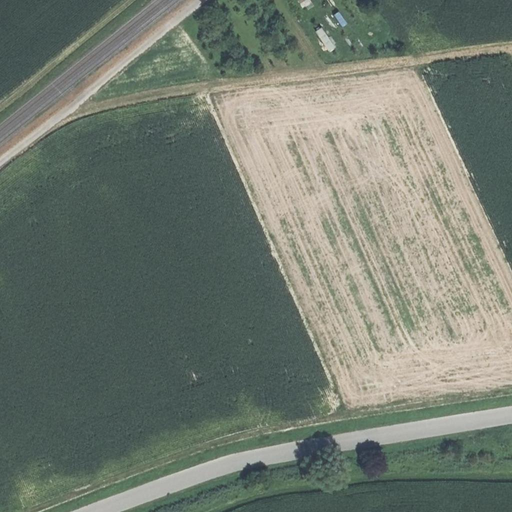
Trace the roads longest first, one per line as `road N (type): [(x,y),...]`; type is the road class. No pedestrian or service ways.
road 1 (unclassified): [(86,511),(210,464),(511,413)]
road 2 (track): [(0,161),(202,0)]
road 3 (track): [(128,0),(0,104)]
